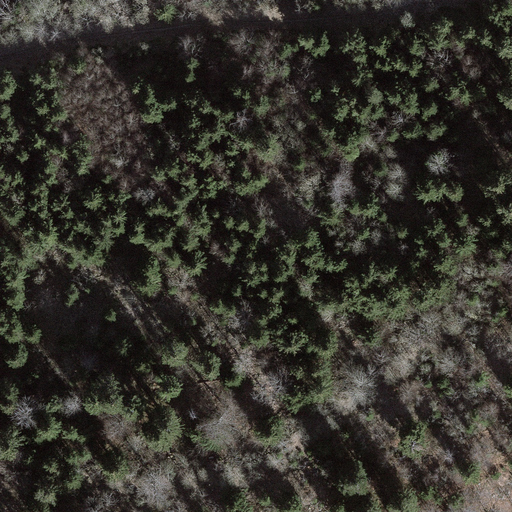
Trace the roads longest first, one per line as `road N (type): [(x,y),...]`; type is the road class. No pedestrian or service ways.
road 1 (track): [(511,278),(258,474),(94,489),(0,486)]
road 2 (track): [(0,61),(160,31),(450,0)]
